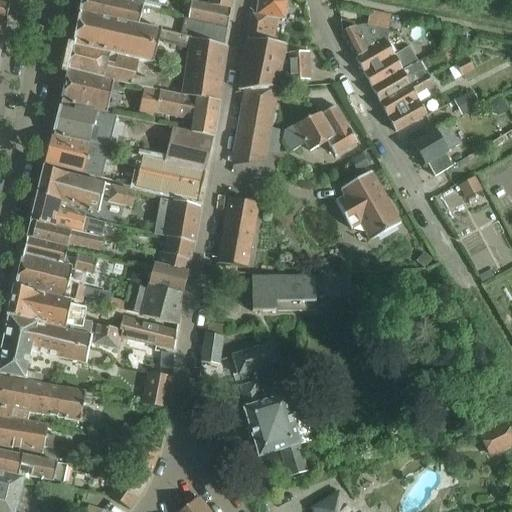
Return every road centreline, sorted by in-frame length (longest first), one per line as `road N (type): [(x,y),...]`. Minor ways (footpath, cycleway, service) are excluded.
road 1 (residential): [(192,450),(179,387),(242,0)]
road 2 (residential): [(314,0),(469,285)]
road 3 (residential): [(0,225),(47,0)]
